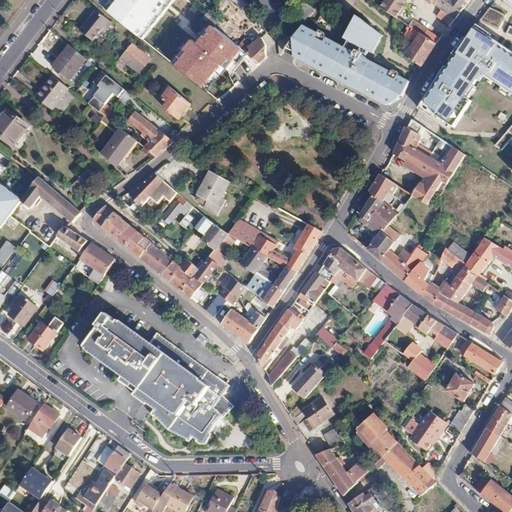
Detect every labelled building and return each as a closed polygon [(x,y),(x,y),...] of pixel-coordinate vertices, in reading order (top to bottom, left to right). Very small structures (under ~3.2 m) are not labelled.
[(174,0),(112,0),(105,9),(143,39),(174,0)] [(215,0),(207,0),(204,5),(210,8),(213,3),(215,0)] [(250,8),(241,0),(233,0),(246,12),(250,8)] [(387,0),(386,2),(383,7),(382,8),(396,18),(408,0),(387,0)] [(455,19),(468,3),(463,0),(440,0),(436,6),(442,11),(455,19)] [(315,10),(305,2),(292,20),(302,27),(308,19),(315,10)] [(204,18),(215,25),(221,18),(214,13),(218,7),(213,3),(210,8),(206,15),(204,18)] [(499,27),(505,15),(490,7),(484,18),(499,27)] [(259,20),(250,8),(246,12),(253,23),(259,20)] [(97,11),(81,31),(93,41),(102,30),(106,32),(113,24),(97,11)] [(455,19),(442,11),(438,17),(450,25),(455,19)] [(358,15),(348,33),(375,52),(383,33),(358,15)] [(353,47),(350,44),(348,47),(335,41),(333,45),(329,43),(328,46),(325,44),(325,32),(327,28),(308,19),(302,27),(292,42),(290,45),(298,51),(295,57),(305,62),(307,57),(313,60),(311,65),(374,96),(381,94),(388,97),(385,102),(388,103),(391,102),(394,100),(398,96),(400,92),(402,86),(401,81),(398,74),(391,75),(389,74),(387,72),(386,71),(388,68),(378,63),(374,61),(365,55),(353,47)] [(409,27),(413,29),(418,32),(421,33),(424,35),(427,31),(427,30),(414,21),(409,27)] [(511,91),(511,48),(477,24),(420,106),(453,130),(473,102),(464,96),(482,71),(511,91)] [(239,46),(215,25),(200,43),(193,40),(173,63),(205,89),(230,60),(234,63),(245,51),(239,46)] [(422,67),(436,44),(426,37),(424,35),(421,33),(418,32),(413,29),(408,37),(416,42),(406,57),(422,67)] [(427,31),(424,35),(426,37),(436,44),(439,39),(427,31)] [(375,52),(348,33),(346,38),(351,41),(368,49),(375,52)] [(245,51),(259,64),(266,58),(262,38),(248,48),(242,43),(239,46),(245,51)] [(280,57),(283,54),(285,52),(290,45),(292,42),(279,40),(280,57)] [(368,49),(351,41),(350,44),(353,47),(365,55),(368,49)] [(139,73),(150,59),(132,44),(121,58),(139,73)] [(290,45),(285,52),(295,57),(298,51),(290,45)] [(70,81),(87,59),(70,46),(53,67),(70,81)] [(52,111),(70,89),(53,75),(36,97),(52,111)] [(169,102),(183,114),(191,104),(171,88),(167,93),(170,96),(166,100),(169,102)] [(93,100),(90,105),(98,111),(100,112),(104,108),(93,100)] [(126,105),(121,100),(116,105),(122,110),(126,105)] [(183,114),(169,102),(165,108),(179,120),(183,114)] [(103,115),(104,116),(109,120),(112,122),(118,114),(106,104),(104,108),(100,112),(102,114),(103,115)] [(30,126),(8,109),(0,119),(0,135),(14,146),(30,126)] [(412,121),(422,128),(440,139),(455,148),(460,152),(462,148),(434,130),(438,122),(419,110),(412,121)] [(100,112),(98,111),(91,120),(96,124),(103,115),(102,114),(100,112)] [(172,141),(137,113),(129,122),(144,133),(141,136),(150,143),(145,148),(156,157),(173,142),(172,141)] [(406,127),(394,154),(406,161),(412,149),(415,150),(416,149),(422,136),(419,134),(422,128),(412,121),(408,128),(406,127)] [(102,155),(116,168),(136,141),(121,129),(102,155)] [(443,182),(447,185),(466,156),(460,152),(455,148),(444,166),(430,157),(416,149),(415,150),(409,163),(421,169),(433,177),(427,186),(422,183),(413,196),(428,205),(436,193),(443,182)] [(412,149),(406,161),(409,163),(415,150),(412,149)] [(0,171),(5,166),(0,162),(0,225),(2,227),(22,200),(0,183),(0,171)] [(72,186),(76,190),(93,175),(87,170),(78,179),(79,180),(72,186)] [(137,198),(136,199),(144,205),(150,197),(164,180),(155,172),(134,192),(137,198)] [(230,182),(211,172),(198,196),(199,197),(198,200),(214,209),(216,205),(217,206),(230,182)] [(369,192),(374,195),(383,202),(384,201),(389,204),(395,196),(393,195),(399,186),(381,174),(369,192)] [(150,197),(158,204),(164,197),(171,202),(178,193),(164,180),(150,197)] [(82,213),(45,182),(37,192),(73,222),(82,213)] [(374,195),(361,217),(369,221),(374,214),(389,225),(399,214),(383,202),(374,195)] [(136,199),(128,209),(136,215),(144,205),(136,199)] [(263,228),(273,212),(254,200),(244,216),(263,228)] [(177,201),(163,218),(170,224),(180,211),(183,207),(177,201)] [(180,211),(186,216),(194,207),(188,202),(183,207),(180,211)] [(402,204),(397,210),(400,213),(405,206),(402,204)] [(94,220),(103,227),(115,213),(107,207),(94,220)] [(180,224),(188,230),(194,222),(196,224),(203,215),(194,207),(186,216),(180,224)] [(111,233),(122,219),(115,213),(103,227),(111,233)] [(390,250),(396,242),(383,233),(389,226),(389,225),(374,214),(369,221),(361,217),(359,221),(376,234),(379,236),(372,245),(368,251),(381,261),(390,250)] [(127,223),(122,219),(111,233),(116,237),(120,233),(127,223)] [(120,233),(122,234),(130,226),(127,223),(120,233)] [(253,248),(260,237),(238,224),(230,235),(253,248)] [(268,257),(268,258),(277,263),(286,269),(287,267),(291,269),(297,273),(322,232),(309,224),(294,249),(298,252),(292,261),(273,251),(276,246),(260,237),(253,248),(262,253),(268,257)] [(219,248),(229,236),(230,235),(222,230),(215,225),(203,241),(216,250),(217,251),(219,248)] [(130,226),(122,234),(125,236),(133,228),(130,226)] [(383,233),(396,242),(401,235),(389,226),(383,233)] [(88,241),(65,227),(58,236),(80,252),(88,241)] [(126,246),(138,232),(133,228),(125,236),(121,242),(126,246)] [(145,238),(138,232),(126,246),(134,252),(145,238)] [(125,236),(122,234),(120,233),(116,237),(121,242),(125,236)] [(379,236),(376,234),(370,243),(372,245),(379,236)] [(235,240),(229,236),(219,248),(226,252),(235,240)] [(152,244),(145,238),(134,252),(141,258),(152,244)] [(493,257),(506,265),(511,255),(511,254),(485,238),(472,257),(467,264),(465,267),(478,277),(485,282),(487,279),(481,274),(493,257)] [(0,251),(0,262),(3,265),(16,248),(8,241),(0,251)] [(455,242),(448,250),(467,264),(472,257),(455,242)] [(92,244),(80,259),(95,270),(89,279),(99,286),(105,276),(113,266),(116,261),(92,244)] [(159,249),(152,244),(141,258),(148,264),(159,249)] [(216,250),(210,258),(216,263),(224,252),(219,248),(217,251),(216,250)] [(262,253),(253,248),(241,264),(256,274),(268,258),(268,257),(262,253)] [(414,270),(421,263),(428,255),(418,248),(412,256),(407,264),(414,270)] [(432,304),(442,310),(450,299),(449,298),(455,289),(451,286),(457,277),(465,267),(467,264),(448,250),(447,248),(442,260),(456,271),(441,294),(431,285),(422,296),(432,304)] [(157,271),(169,257),(159,249),(148,264),(151,266),(157,271)] [(358,282),(367,270),(349,255),(342,249),(334,250),(330,257),(342,268),(331,281),(337,286),(343,278),(347,273),(357,281),(358,282)] [(381,261),(405,281),(414,270),(407,264),(412,256),(403,249),(399,257),(390,250),(381,261)] [(16,267),(23,258),(17,254),(10,262),(16,267)] [(162,275),(174,261),(169,257),(157,271),(160,274),(162,275)] [(330,283),(331,281),(342,268),(330,257),(324,266),(318,273),(326,279),(330,283)] [(200,270),(183,292),(191,299),(219,265),(216,263),(210,258),(200,270)] [(170,282),(183,292),(200,270),(188,260),(181,267),(170,282)] [(162,275),(170,282),(181,267),(174,261),(162,275)] [(405,281),(422,296),(431,285),(426,281),(429,273),(430,270),(421,263),(414,270),(405,281)] [(233,277),(246,287),(253,278),(265,287),(258,296),(274,307),(284,292),(272,284),(260,276),(256,274),(241,264),(233,277)] [(277,282),(286,289),(297,273),(291,269),(287,267),(286,269),(277,282)] [(478,277),(465,267),(457,277),(471,287),(473,284),(478,277)] [(260,276),(272,284),(276,277),(265,269),(260,276)] [(0,302),(4,297),(0,293),(0,287),(8,276),(1,271),(1,272),(0,272),(0,302)] [(326,279),(318,273),(317,272),(300,296),(313,306),(325,290),(321,286),(324,282),(326,279)] [(347,273),(343,278),(353,286),(357,281),(347,273)] [(426,281),(431,285),(435,276),(429,273),(426,281)] [(225,289),(226,287),(233,277),(229,274),(220,286),(225,289)] [(233,277),(226,287),(239,297),(242,293),(252,301),(257,295),(246,287),(233,277)] [(442,310),(467,323),(473,311),(460,303),(471,287),(457,277),(451,286),(455,289),(449,298),(450,299),(442,310)] [(485,282),(478,277),(473,284),(484,292),(485,293),(491,286),(485,282)] [(45,292),(54,297),(61,285),(52,280),(45,292)] [(13,297),(21,286),(16,282),(7,292),(13,297)] [(201,307),(208,312),(220,295),(225,289),(220,286),(218,284),(201,307)] [(395,329),(413,304),(387,285),(376,297),(384,304),(382,307),(393,316),(369,347),(376,353),(385,341),(395,329)] [(220,295),(227,301),(233,305),(239,297),(226,287),(225,289),(220,295)] [(329,294),(358,318),(362,313),(332,289),(329,294)] [(25,326),(38,307),(22,296),(19,300),(16,298),(11,306),(13,308),(8,314),(25,326)] [(508,317),(511,309),(511,300),(505,296),(498,311),(508,317)] [(250,322),(241,336),(250,342),(266,318),(258,312),(256,312),(251,304),(248,304),(245,308),(252,320),(250,322)] [(413,304),(395,329),(402,334),(412,322),(420,328),(427,334),(437,322),(413,304)] [(299,316),(291,308),(281,322),(290,330),(292,327),(297,330),(303,322),(298,318),(299,316)] [(302,312),(299,316),(298,318),(303,322),(309,312),(303,308),(301,311),(302,312)] [(232,310),(223,324),(241,336),(250,322),(232,310)] [(473,311),(467,323),(470,325),(477,313),(473,311)] [(193,437),(197,440),(196,442),(200,444),(206,444),(211,434),(210,434),(214,424),(222,416),(224,417),(234,406),(223,395),(230,386),(155,332),(147,341),(118,320),(116,323),(112,319),(113,318),(107,313),(98,325),(100,327),(85,347),(161,402),(151,414),(153,416),(155,416),(168,430),(187,439),(187,441),(190,442),(193,437)] [(477,313),(470,325),(489,336),(496,324),(477,313)] [(8,317),(0,328),(0,330),(9,336),(18,324),(8,317)] [(48,328),(41,323),(29,339),(44,350),(56,334),(52,331),(53,329),(57,332),(64,323),(56,317),(48,328)] [(290,330),(281,322),(269,339),(257,357),(257,358),(265,370),(272,360),(270,358),(278,347),(281,349),(289,338),(286,335),(290,330)] [(458,335),(445,326),(435,340),(448,349),(458,335)] [(323,331),(319,336),(332,348),(336,343),(323,331)] [(511,331),(503,343),(511,349),(511,331)] [(413,362),(420,353),(423,350),(414,343),(404,355),(409,359),(413,362)] [(503,362),(473,344),(465,356),(495,375),(503,362)] [(294,347),(269,376),(272,387),(281,376),(290,366),(301,353),(294,347)] [(437,366),(420,353),(413,362),(409,368),(426,382),(437,366)] [(460,365),(446,357),(442,363),(456,371),(460,365)] [(409,368),(413,362),(409,359),(404,364),(409,368)] [(305,399),(327,375),(315,364),(293,388),(305,399)] [(290,366),(281,376),(287,382),(296,372),(290,366)] [(474,385),(458,375),(448,391),(464,401),(474,385)] [(38,403),(19,390),(8,408),(26,420),(38,403)] [(334,414),(322,397),(304,410),(316,427),(334,414)] [(511,401),(506,398),(501,406),(511,413),(511,401)] [(44,404),(28,428),(35,433),(36,430),(44,435),(50,426),(52,427),(60,414),(44,404)] [(460,411),(451,426),(461,433),(474,411),(466,405),(462,412),(460,411)] [(511,413),(501,406),(488,429),(500,437),(508,423),(510,425),(511,421),(511,413)] [(374,414),(361,427),(359,429),(383,457),(398,442),(387,430),(388,428),(374,414)] [(426,450),(431,443),(442,428),(427,417),(411,439),(426,450)] [(83,436),(70,427),(58,445),(71,455),(83,436)] [(445,430),(442,428),(431,443),(435,445),(445,430)] [(335,429),(324,435),(330,447),(341,440),(335,429)] [(488,429),(473,455),(485,463),(500,437),(488,429)] [(388,460),(421,496),(437,483),(433,480),(424,470),(422,469),(398,442),(383,457),(380,461),(383,464),(388,460)] [(130,455),(119,446),(108,462),(100,457),(97,461),(118,474),(125,463),(130,455)] [(331,450),(316,455),(334,481),(344,469),(331,450)] [(344,496),(358,483),(356,482),(367,471),(359,462),(347,474),(344,469),(334,481),(344,496)] [(116,477),(116,478),(121,482),(119,485),(129,492),(141,474),(125,463),(118,474),(116,477)] [(424,470),(433,480),(437,473),(428,464),(422,469),(424,470)] [(55,480),(33,466),(20,486),(41,499),(55,480)] [(106,470),(97,483),(99,484),(108,471),(106,470)] [(99,484),(97,483),(95,481),(85,496),(81,492),(76,498),(86,505),(95,510),(100,502),(111,485),(116,478),(116,477),(108,471),(99,484)] [(483,477),(474,489),(481,494),(490,482),(483,477)] [(481,494),(504,511),(509,511),(511,509),(511,496),(492,480),(490,482),(481,494)] [(171,484),(164,494),(164,495),(154,510),(152,511),(162,511),(167,504),(181,511),(184,511),(193,497),(171,484)] [(120,491),(111,485),(100,502),(109,508),(120,491)] [(142,511),(143,511),(152,511),(154,510),(164,495),(148,485),(136,503),(142,506),(145,506),(142,511)] [(236,511),(237,510),(230,507),(234,498),(218,490),(206,511),(236,511)] [(280,497),(277,492),(275,490),(269,491),(260,511),(275,511),(278,508),(280,497)] [(367,498),(364,494),(350,504),(355,511),(376,511),(371,505),(376,501),(371,495),(367,498)] [(44,496),(33,511),(67,511),(68,511),(44,496)] [(32,511),(13,497),(9,502),(23,511),(32,511)] [(9,502),(4,498),(0,503),(0,505),(5,509),(9,502)] [(23,511),(9,502),(5,509),(2,511),(23,511)]
